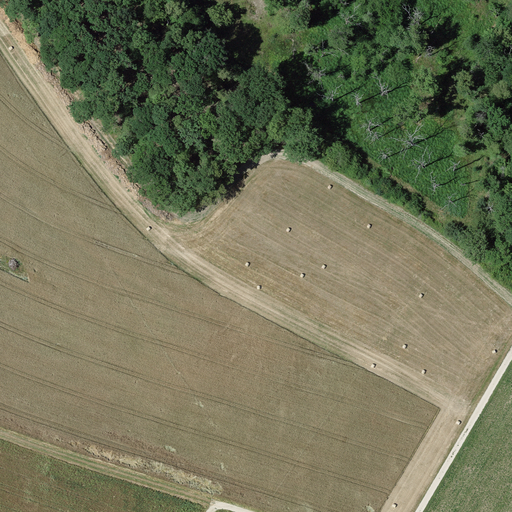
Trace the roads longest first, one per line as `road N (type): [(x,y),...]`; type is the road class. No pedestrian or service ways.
road 1 (track): [(511,298),(405,219),(287,150),(263,155),(193,226),(171,227),(2,0)]
road 2 (track): [(246,511),(0,432)]
road 3 (track): [(418,511),(511,351)]
